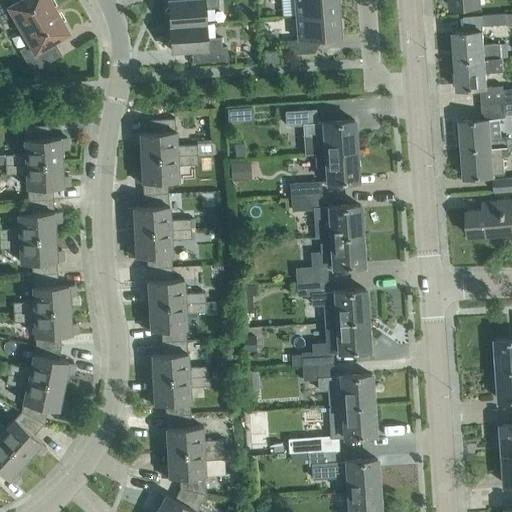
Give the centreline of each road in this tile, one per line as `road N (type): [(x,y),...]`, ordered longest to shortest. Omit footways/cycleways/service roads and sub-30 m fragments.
road 1 (residential): [(39,511),(91,454),(116,397),(107,192),(120,40),(109,0)]
road 2 (residential): [(430,286),(411,0)]
road 3 (residential): [(446,511),(430,286)]
